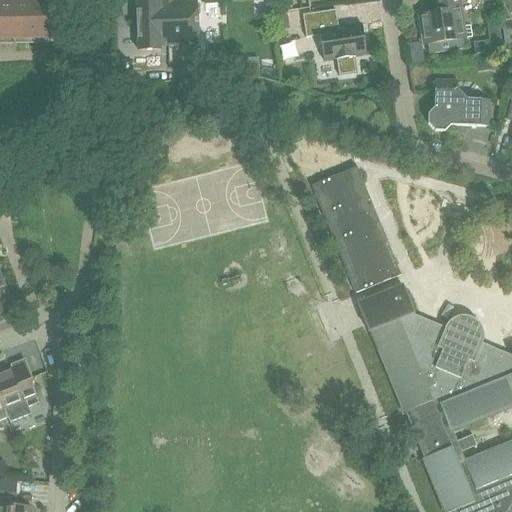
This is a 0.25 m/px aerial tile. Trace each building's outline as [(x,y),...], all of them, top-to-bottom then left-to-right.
[(0,0),(0,39),(63,38),(62,1),(48,1),(48,0),(26,0),(26,1),(1,2),(1,0),(0,0)] [(136,0),(138,51),(160,50),(160,45),(197,44),(195,0),(136,0)] [(423,45),(465,39),(458,0),(432,0),(434,13),(419,15),(423,45)] [(323,61),(336,59),(338,76),(356,73),(353,56),(366,54),(361,25),(338,28),(335,10),(302,15),(304,27),(318,25),(323,61)] [(502,21),(506,48),(511,42),(511,24),(511,20),(502,21)] [(421,42),(408,44),(409,54),(411,65),(424,63),(421,42)] [(489,57),(475,59),(477,69),(482,71),(490,70),(489,57)] [(490,100),(467,100),(457,89),(457,82),(435,81),(434,108),(428,114),(427,124),(434,131),(444,132),(450,126),(489,127),(490,100)] [(311,186),(355,294),(401,275),(356,167),(311,186)] [(0,315),(13,311),(0,277),(0,315)] [(444,511),(450,511),(454,511),(506,511),(509,509),(510,507),(511,505),(511,502),(511,442),(465,462),(452,432),(511,407),(511,356),(482,344),(482,342),(483,340),(483,338),(483,337),(483,335),(483,333),(483,331),(482,329),(481,328),(480,326),(479,325),(478,323),(477,322),(476,321),(474,320),(471,318),(468,317),(466,316),(464,316),(461,316),(459,317),(455,318),(452,319),(449,321),(448,323),(447,324),(446,325),(445,328),(425,320),(415,315),(403,286),(357,305),(368,332),(370,332),(404,413),(405,412),(424,458),(422,459),(444,511)] [(12,369),(0,373),(0,399),(4,410),(7,417),(9,422),(30,414),(28,407),(38,403),(29,379),(18,384),(12,369)] [(0,460),(0,476),(8,473),(3,460),(0,460)] [(16,494),(0,492),(0,511),(30,511),(31,507),(15,506),(16,494)]
